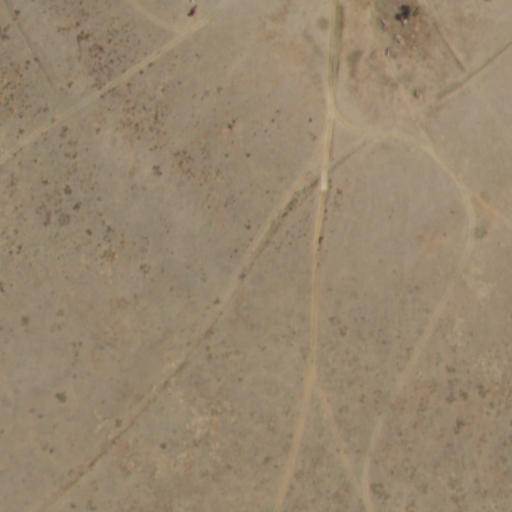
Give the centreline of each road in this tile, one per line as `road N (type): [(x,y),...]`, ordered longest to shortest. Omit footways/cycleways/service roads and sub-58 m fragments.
road 1 (track): [(500,0),(312,171),(281,229),(239,239),(0,447)]
road 2 (track): [(270,511),(281,229)]
